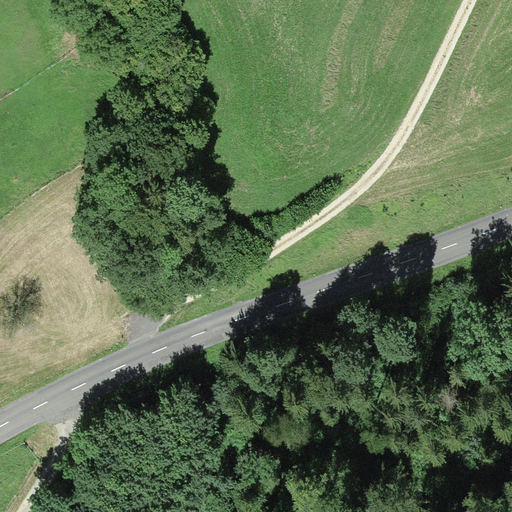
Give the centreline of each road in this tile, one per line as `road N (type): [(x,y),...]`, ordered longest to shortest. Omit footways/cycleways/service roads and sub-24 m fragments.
road 1 (secondary): [(0,426),(137,358),(511,222)]
road 2 (track): [(137,358),(158,319),(333,209),(388,157),(467,0)]
road 3 (track): [(72,390),(59,451),(19,511)]
